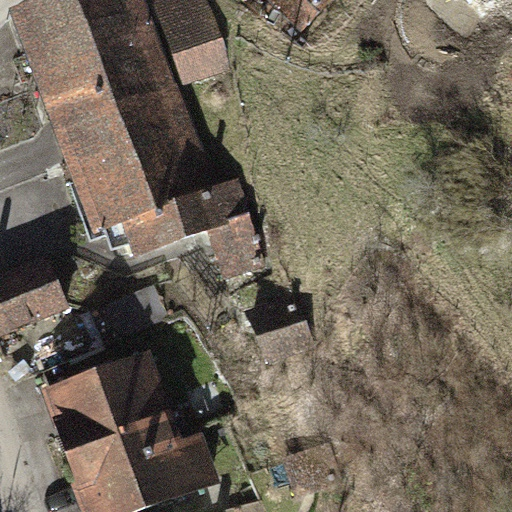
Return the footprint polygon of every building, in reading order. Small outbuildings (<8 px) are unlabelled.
[(188,0),(120,0),(23,40),(118,273),(200,239),(223,293),(272,274),(238,192),(217,201),(172,92),(219,74),(188,0)] [(69,256),(2,278),(22,338),(89,316),(69,256)] [(163,292),(98,316),(110,348),(175,324),(163,292)] [(289,296),(250,314),(268,351),(306,332),(289,296)] [(170,359),(55,398),(94,511),(170,511),(216,497),(170,359)] [(315,451),(276,468),(294,508),(333,490),(315,451)]
